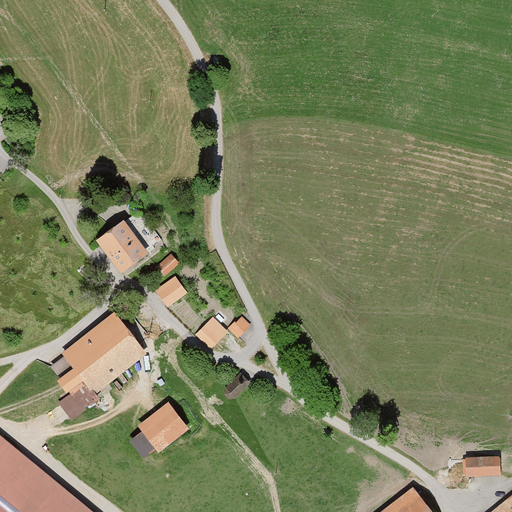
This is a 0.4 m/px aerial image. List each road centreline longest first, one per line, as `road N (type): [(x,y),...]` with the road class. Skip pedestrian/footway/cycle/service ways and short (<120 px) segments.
road 1 (unclassified): [(261,332),(215,227),(215,110),(204,68),(159,0)]
road 2 (unclassified): [(457,511),(419,470),(291,386)]
road 3 (residential): [(0,143),(126,284)]
road 4 (residential): [(0,389),(29,354),(62,341),(126,284)]
road 5 (residential): [(126,284),(205,356),(233,362)]
